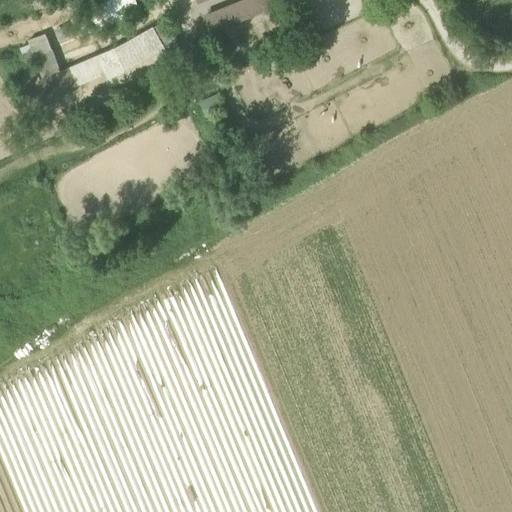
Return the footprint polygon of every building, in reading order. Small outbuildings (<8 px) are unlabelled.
[(135,0),(109,0),(88,9),(97,32),(141,14),(135,0)] [(250,0),(202,20),(208,34),(271,8),(267,0),(250,0)] [(164,22),(114,49),(123,71),(151,56),(153,59),(177,45),(164,22)] [(28,42),(41,79),(59,72),(47,35),(28,42)] [(124,72),(123,71),(114,49),(39,81),(46,99),(106,75),(108,80),(124,72)] [(217,95),(199,102),(206,119),(224,111),(217,95)]
